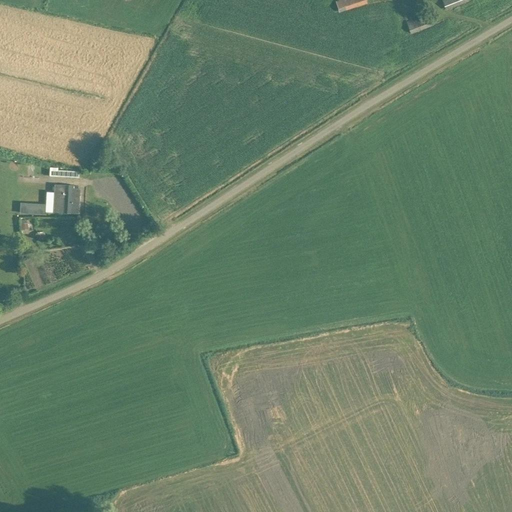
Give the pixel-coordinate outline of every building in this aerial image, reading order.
[(339,12),(367,3),(366,0),(336,0),(335,0),(339,12)] [(442,0),(446,9),(468,0),(442,0)] [(411,33),(433,24),(430,17),(434,15),(432,12),(407,22),(411,33)] [(49,169),(49,175),(79,177),(79,171),(57,170),(49,169)] [(79,214),(79,204),(77,204),(78,188),(78,186),(73,186),(74,185),(55,184),(53,212),(79,214)]
